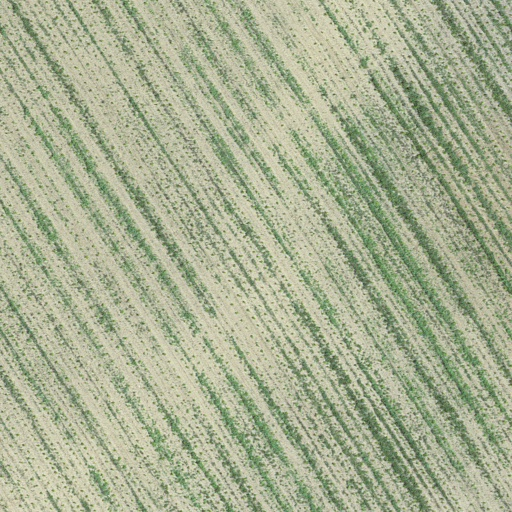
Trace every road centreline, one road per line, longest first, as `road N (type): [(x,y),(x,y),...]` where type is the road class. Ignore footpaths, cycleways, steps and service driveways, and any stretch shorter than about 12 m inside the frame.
road 1 (track): [(412,511),(210,230),(77,0)]
road 2 (track): [(395,0),(511,186)]
